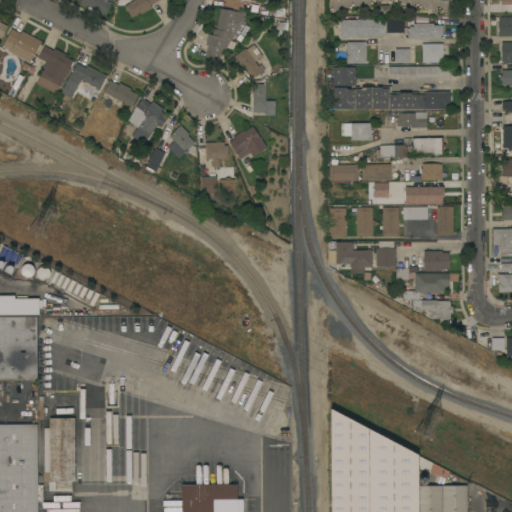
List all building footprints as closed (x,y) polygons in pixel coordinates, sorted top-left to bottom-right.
[(80,0),(111,0),(105,14),(99,12),(97,15),(87,10),(88,7),(79,3),(80,0)] [(134,0),(160,0),(159,1),(159,0),(150,6),(151,8),(141,14),(139,12),(131,18),(124,7),(134,0)] [(380,0),(380,4),(375,4),(375,2),(372,2),(372,4),(369,4),(369,6),(363,6),(363,0),(361,0),(361,1),(359,1),(359,6),(350,6),(350,8),(347,8),(347,10),(342,10),(342,3),(340,3),(340,5),(338,5),(338,12),(333,12),(333,10),(329,10),(329,0),(380,0)] [(450,0),(450,6),(447,6),(447,14),(442,14),(439,11),(439,9),(438,9),(438,10),(435,12),(430,12),(430,6),(428,6),(428,2),(426,2),(426,10),(421,10),(418,7),(418,5),(416,5),(414,8),(409,8),(409,0),(404,0),(405,6),(400,6),(400,3),(397,3),(397,2),(394,2),(394,3),(393,3),(393,4),(388,4),(388,0),(450,0)] [(244,13),(241,24),(240,24),(239,30),(236,29),(235,36),(232,35),(231,41),(228,40),(228,44),(227,44),(226,49),(224,49),(223,52),(221,51),(219,60),(205,58),(207,45),(205,45),(207,34),(212,35),(213,29),(215,29),(220,8),(244,13)] [(351,37),(339,37),(339,20),(356,20),(356,19),(359,19),(359,20),(366,20),(366,19),(368,19),(368,20),(392,20),(392,16),(403,16),(403,33),(385,33),(386,37),(375,37),(375,38),(351,38),(351,37)] [(511,18),(511,36),(498,36),(498,18),(511,18)] [(409,26),(413,26),(413,23),(433,23),(433,25),(442,25),(442,35),(440,35),(440,38),(409,39),(409,26)] [(41,41),(30,63),(10,52),(10,51),(1,46),(4,40),(5,41),(11,29),(20,33),(21,31),(41,41)] [(365,63),(346,63),(346,42),(365,42),(365,63)] [(501,42),(511,42),(511,62),(501,62),(501,42)] [(422,44),(442,43),(442,51),(443,51),(443,53),(442,53),(443,62),(422,63),(422,44)] [(58,86),(55,93),(36,84),(39,76),(46,62),(38,58),(44,46),(53,50),(54,49),(65,54),(64,56),(73,61),(59,86),(58,86)] [(258,66),(260,64),(264,69),(251,79),(244,70),(242,71),(236,64),(238,62),(234,56),(245,48),(258,66)] [(394,49),(409,49),(409,63),(394,63),(394,49)] [(106,76),(96,94),(90,91),(88,95),(77,89),(82,81),(80,80),(76,87),(66,81),(70,73),(71,73),(76,63),(85,68),(86,65),(106,76)] [(450,66),(450,77),(388,78),(388,67),(450,66)] [(333,67),(354,67),(354,77),(355,77),(355,83),(355,87),(390,87),(390,93),(449,93),(449,109),(333,109),(333,67)] [(502,80),(499,80),(499,75),(501,75),(501,70),(511,70),(511,85),(502,85),(502,80)] [(109,80),(118,85),(119,83),(130,89),(129,91),(137,95),(131,107),(103,92),(109,80)] [(265,84),(265,101),(275,101),(274,116),(264,115),(264,113),(252,112),(252,106),(252,84),(265,84)] [(142,144),(131,136),(138,128),(127,120),(132,113),(131,113),(142,98),(150,104),(152,101),(162,109),(160,111),(168,117),(160,128),(156,125),(142,144)] [(501,101),(511,101),(511,109),(501,109),(501,101)] [(396,117),(397,117),(397,113),(414,113),(414,112),(426,112),(426,128),(411,128),(411,127),(396,127),(396,117)] [(350,136),(342,136),(343,122),(369,123),(369,130),(372,130),(372,132),(371,132),(371,141),(350,140),(350,136)] [(178,159),(167,147),(173,141),(169,136),(169,135),(168,134),(170,132),(172,133),(179,125),(189,134),(187,135),(194,143),(192,145),(195,147),(195,156),(186,150),(178,159)] [(252,157),(249,153),(240,159),(228,142),(234,139),(232,137),(243,130),(244,132),(252,126),(266,147),(252,157)] [(502,126),(511,126),(511,148),(511,151),(507,151),(507,148),(502,148),(502,126)] [(442,138),(442,144),(444,144),(444,148),(441,148),(441,155),(433,155),(433,153),(412,153),(411,138),(442,138)] [(223,142),(223,146),(227,145),(227,158),(218,159),(219,167),(212,168),(212,159),(205,159),(204,146),(205,146),(205,142),(223,142)] [(404,145),(404,157),(389,158),(389,161),(383,162),(383,158),(379,158),(379,145),(404,145)] [(155,148),(156,148),(156,147),(164,151),(163,152),(165,153),(158,167),(161,169),(158,174),(145,167),(155,148)] [(511,159),(511,176),(501,176),(501,159),(511,159)] [(438,163),(438,164),(441,164),(442,180),(420,180),(420,168),(421,168),(421,164),(438,163)] [(357,164),(358,181),(329,181),(329,165),(357,164)] [(390,164),(390,180),(361,181),(361,164),(390,164)] [(200,177),(208,177),(208,175),(214,174),(215,176),(216,176),(217,192),(201,193),(200,177)] [(372,183),(388,182),(388,198),(372,198),(372,183)] [(404,203),(404,187),(423,187),(423,182),(437,182),(437,187),(442,187),(442,204),(404,203)] [(511,220),(502,220),(502,206),(511,206),(511,220)] [(355,207),(372,207),(372,237),(355,237),(355,207)] [(398,236),(382,236),(382,207),(398,207),(398,236)] [(402,207),(427,207),(427,219),(402,220),(402,207)] [(436,235),(436,207),(452,207),(452,235),(436,235)] [(329,237),(329,208),(345,208),(345,237),(329,237)] [(511,229),(511,255),(507,255),(507,253),(499,253),(499,244),(492,244),(492,229),(511,229)] [(395,267),(375,267),(375,248),(378,248),(378,241),(393,241),(393,248),(395,248),(395,267)] [(350,267),(350,269),(341,269),(341,264),(335,264),(335,263),(327,263),(327,250),(335,250),(335,242),(351,242),(351,243),(352,243),(352,246),(352,251),(367,251),(367,249),(370,249),(370,250),(371,250),(371,267),(350,267)] [(423,251),(441,251),(441,253),(449,253),(449,268),(442,268),(442,270),(423,270),(423,251)] [(499,271),(511,271),(511,264),(499,263),(499,271)] [(20,271),(20,269),(22,266),(23,265),(25,264),(27,264),(29,264),(31,265),(33,267),(33,269),(34,271),(33,273),(32,275),(31,276),(28,277),(26,277),(25,277),(23,276),(22,275),(21,274),(20,271)] [(36,273),(36,271),(37,269),(39,267),(41,267),(43,266),(46,267),(47,268),(48,269),(49,271),(49,273),(49,275),(48,276),(47,278),(46,279),(45,280),(43,280),(41,280),(39,279),(38,278),(37,277),(36,275),(36,274),(36,273)] [(396,268),(408,268),(408,280),(396,280),(396,268)] [(448,273),(448,286),(444,286),(444,293),(419,293),(419,299),(402,299),(402,293),(401,293),(401,289),(411,289),(411,291),(414,291),(414,288),(413,288),(413,286),(413,280),(414,280),(414,273),(448,273)] [(511,274),(511,292),(498,292),(497,274),(511,274)] [(0,295),(14,295),(14,298),(38,298),(38,315),(0,315),(0,295)] [(449,302),(450,302),(450,306),(452,306),(452,313),(449,313),(450,319),(431,319),(431,313),(429,313),(429,310),(421,310),(421,307),(412,307),(412,300),(436,300),(436,301),(449,301),(449,302)] [(0,317),(36,317),(36,379),(0,379),(0,317)] [(503,350),(491,350),(491,338),(503,338),(503,350)] [(449,472),(446,479),(417,468),(417,486),(466,486),(466,511),(330,511),(330,409),(449,472)] [(74,418),(74,482),(71,482),(71,491),(48,491),(48,481),(49,481),(49,476),(43,476),(43,428),(49,428),(49,418),(74,418)] [(0,511),(0,424),(36,424),(36,511),(0,511)] [(181,511),(181,485),(236,485),(236,499),(242,499),(242,511),(181,511)]
